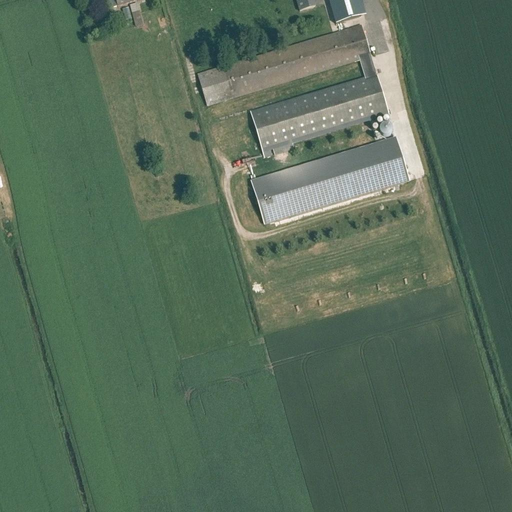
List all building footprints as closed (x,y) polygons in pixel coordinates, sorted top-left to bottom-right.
[(295,0),(299,12),(316,8),(313,0),(295,0)] [(360,19),(359,13),(355,0),(328,0),(336,26),(360,19)] [(130,6),(135,28),(143,26),(138,4),(130,6)] [(109,16),(112,26),(124,22),(121,13),(109,16)] [(207,107),(237,98),(359,62),(364,77),(249,112),(263,159),(293,150),(291,144),(388,115),(371,58),(361,27),(198,76),(207,107)] [(258,204),(264,226),(409,183),(402,161),(396,139),(251,182),(258,204)]
